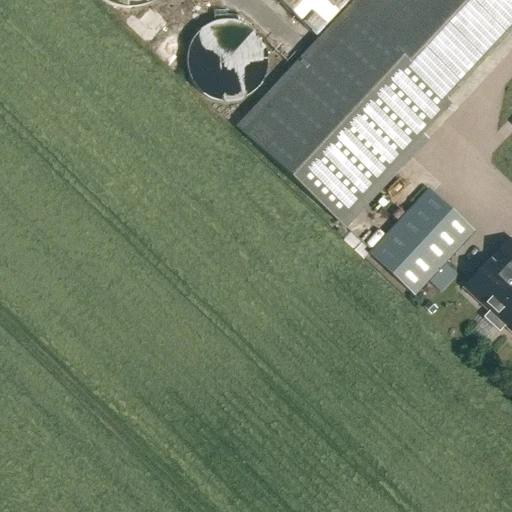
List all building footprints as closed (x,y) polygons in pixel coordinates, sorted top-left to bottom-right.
[(98,0),(100,1),(104,4),(108,5),(112,7),(116,8),(121,9),(125,9),(130,10),(134,9),(138,9),(143,7),(147,6),(151,4),(155,2),(158,0),(98,0)] [(273,0),(315,39),(351,0),(273,0)] [(511,0),(376,0),(367,10),(452,93),(511,30),(511,0)] [(336,217),(452,93),(367,10),(249,135),(336,217)] [(198,93),(201,96),(204,98),(207,100),(210,101),(214,102),(217,103),(221,104),(224,104),(228,104),(232,104),(235,103),(239,102),(242,101),(246,99),(249,97),(252,95),(254,93),(257,90),(259,87),(261,84),(263,81),(264,78),(266,74),(266,71),(267,67),(267,64),(267,60),(267,56),(266,53),(265,49),(263,46),(262,43),(260,39),(258,37),(255,34),(253,31),(250,29),(247,27),(244,26),(241,24),(237,23),(234,22),(230,22),(227,22),(223,22),(220,22),(216,23),(213,24),(209,25),(206,27),(203,28),(200,31),(197,33),(195,35),(193,38),(191,41),(189,44),(188,48),(186,51),(186,54),(185,58),(185,61),(185,65),(185,69),(186,72),(187,75),(188,79),(189,82),(191,85),(193,88),(195,91),(198,93)] [(483,122),(498,134),(506,125),(491,112),(483,122)] [(473,233),(429,191),(371,254),(415,295),(473,233)] [(492,258),(463,288),(489,313),(484,319),(499,333),(505,327),(511,333),(511,259),(503,269),(492,258)]
